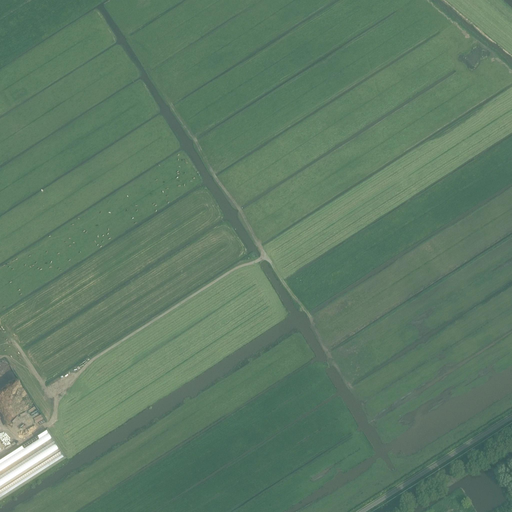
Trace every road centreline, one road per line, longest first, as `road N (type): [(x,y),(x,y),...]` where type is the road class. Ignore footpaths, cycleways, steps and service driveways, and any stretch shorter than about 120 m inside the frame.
road 1 (track): [(0,454),(55,419),(54,397),(93,359),(237,267),(266,258),(136,42)]
road 2 (track): [(266,258),(377,430)]
road 3 (unknown): [(347,511),(511,408)]
